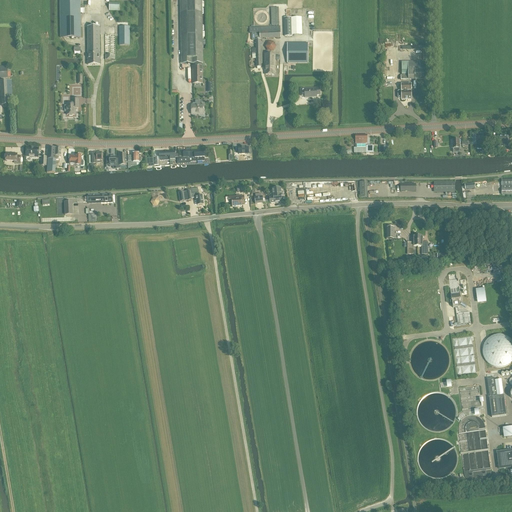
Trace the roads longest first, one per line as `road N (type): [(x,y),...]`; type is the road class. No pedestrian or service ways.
road 1 (secondary): [(0,139),(182,141),(511,122)]
road 2 (tertiary): [(511,204),(357,204),(220,216)]
road 3 (tertiary): [(0,225),(220,216)]
road 4 (track): [(148,0),(146,122),(94,128)]
road 5 (track): [(33,0),(44,39),(38,140)]
